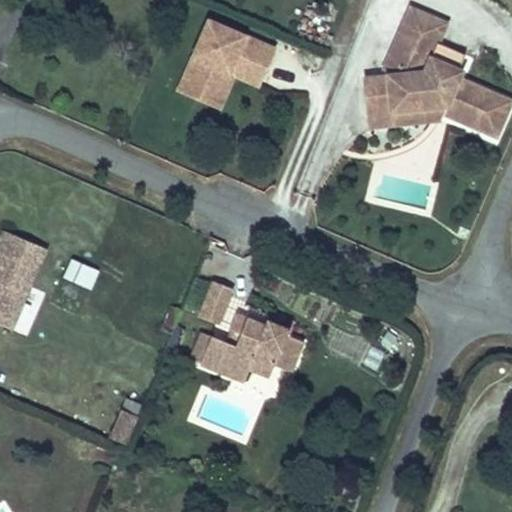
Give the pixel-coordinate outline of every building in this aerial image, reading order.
[(478,86),(455,77),(465,54),(438,43),(447,22),(409,6),(396,37),(409,42),(395,74),(364,77),(367,113),(435,106),(438,100),(446,103),(442,113),(443,113),(496,136),(511,101),(489,92),(487,96),(476,91),(478,86)] [(261,78),(275,49),(208,20),(178,90),(209,103),(223,70),(230,74),(233,66),(261,78)] [(220,108),(234,75),(258,86),(261,78),(233,66),(230,74),(223,70),(209,103),(220,108)] [(489,92),(478,86),(476,91),(487,96),(489,92)] [(440,120),(443,113),(442,113),(446,103),(438,100),(435,106),(367,113),(369,127),(440,120)] [(0,250),(2,251),(9,233),(2,230),(0,236),(0,250)] [(0,324),(11,329),(46,248),(10,232),(9,233),(2,251),(0,255),(0,266),(6,269),(0,282),(0,324)] [(61,275),(90,289),(99,269),(71,255),(61,275)] [(218,324),(232,288),(214,281),(200,317),(218,324)] [(172,334),(182,310),(171,306),(161,330),(172,334)] [(291,372),(303,341),(287,334),(289,330),(267,321),(266,326),(236,314),(230,329),(233,330),(240,333),(235,346),(228,343),(211,336),(204,353),(194,349),(190,359),(244,381),(249,369),(254,357),(274,365),(291,372)] [(235,346),(240,333),(233,330),(228,343),(235,346)] [(204,353),(211,336),(201,332),(194,349),(204,353)] [(269,376),(274,365),(254,357),(249,369),(269,376)] [(137,417),(142,404),(125,398),(120,410),(137,417)] [(126,442),(137,417),(120,410),(110,436),(126,442)]
